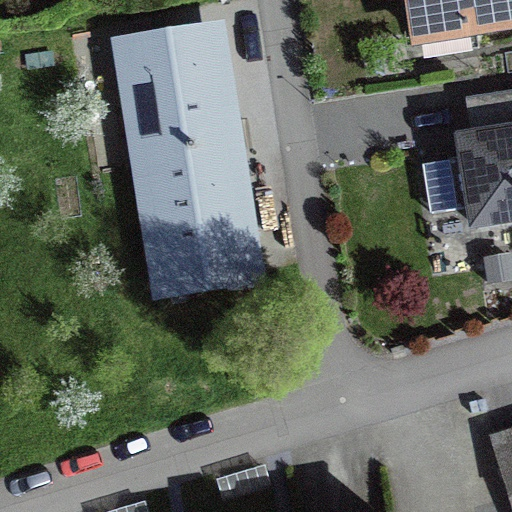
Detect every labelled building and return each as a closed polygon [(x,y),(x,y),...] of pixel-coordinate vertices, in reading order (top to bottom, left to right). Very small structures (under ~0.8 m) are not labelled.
[(511,0),(403,0),(412,51),(511,35),(511,0)] [(152,305),(254,289),(216,40),(114,55),(152,305)] [(511,91),(465,99),(471,134),(511,127),(511,91)] [(511,127),(471,134),(454,137),(457,159),(422,165),(430,216),(465,210),(469,235),(511,228),(511,127)] [(511,282),(511,254),(485,258),(489,285),(511,282)] [(511,429),(490,437),(511,507),(511,429)]
